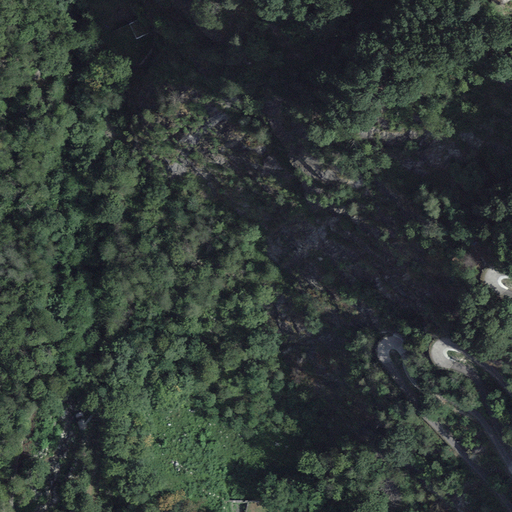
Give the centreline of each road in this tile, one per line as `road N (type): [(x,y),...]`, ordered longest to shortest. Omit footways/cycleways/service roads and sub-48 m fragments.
road 1 (unclassified): [(511,509),(414,404),(383,353),(396,346),(416,383),(477,416),(511,467)]
road 2 (unclassified): [(511,440),(474,378),(437,354),(444,345),(457,350),(511,392)]
